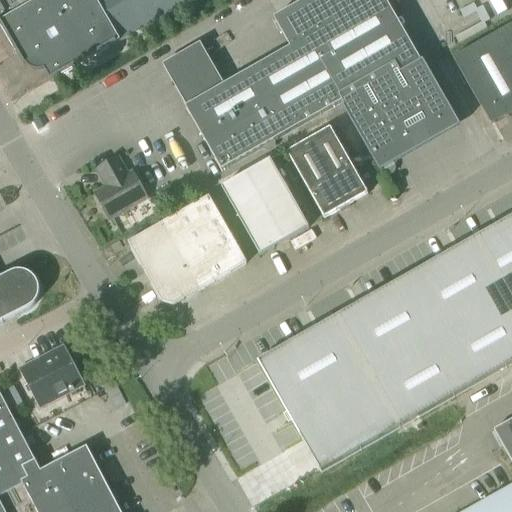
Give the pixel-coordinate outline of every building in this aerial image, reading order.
[(0,0),(0,26),(23,66),(25,65),(27,67),(29,69),(31,70),(33,71),(36,72),(39,72),(41,72),(44,71),(51,83),(117,45),(116,44),(120,42),(120,43),(193,0),(0,0)] [(223,87),(185,109),(222,172),(342,104),(369,151),(367,152),(380,173),(382,172),(392,167),(396,164),(393,158),(455,123),(428,75),(430,74),(423,62),(421,63),(384,0),(375,0),(290,49),(223,87)] [(308,0),(273,20),(290,49),(375,0),(308,0)] [(491,125),(511,112),(511,33),(508,28),(500,33),(454,59),(491,125)] [(185,109),(223,87),(200,47),(162,69),(185,109)] [(330,130),(287,154),(324,220),(367,195),(330,130)] [(106,188),(95,194),(110,221),(147,200),(132,174),(127,176),(118,159),(97,171),(106,188)] [(260,256),(309,229),(270,161),(221,189),(260,256)] [(171,184),(159,191),(169,209),(181,202),(171,184)] [(246,264),(209,199),(162,225),(199,291),(246,264)] [(307,335),(257,362),(286,413),(291,422),(291,423),(302,441),(302,442),(318,470),(319,470),(321,474),(511,366),(511,218),(500,225),(499,226),(496,227),(494,228),(480,236),(479,237),(476,239),(474,240),(460,247),(459,248),(456,250),(455,250),(447,255),(368,300),(367,300),(359,305),(355,307),(354,308),(340,316),(339,316),(336,318),(334,319),(320,327),(319,328),(316,329),(315,330),(311,332),(307,334),(307,335)] [(162,303),(173,306),(199,291),(162,225),(129,244),(162,303)] [(0,324),(28,310),(34,306),(38,299),(39,291),(37,283),(32,277),(26,273),(18,272),(10,275),(0,279),(0,324)] [(83,386),(63,348),(18,371),(38,410),(83,386)] [(12,419),(0,394),(0,511),(118,511),(114,504),(118,502),(99,465),(95,467),(86,449),(40,473),(21,435),(12,419)] [(21,414),(12,419),(21,435),(29,430),(21,414)] [(511,485),(465,511),(511,511),(511,421),(494,432),(511,464),(511,485)]
